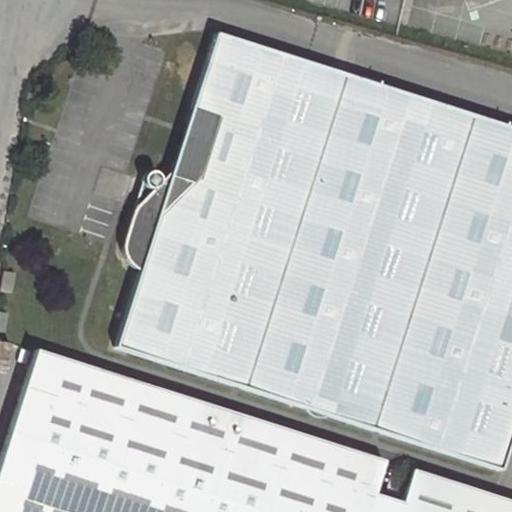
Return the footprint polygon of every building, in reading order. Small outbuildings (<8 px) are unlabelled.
[(511,130),(223,39),(174,190),(146,278),(123,351),(506,473),(511,453),(511,130)] [(146,278),(174,190),(149,181),(128,248),(129,254),(131,260),(136,264),(146,270),(146,278)] [(16,274),(2,271),(0,288),(0,294),(13,297),(16,274)] [(9,313),(0,311),(0,332),(6,333),(9,313)] [(511,511),(511,500),(42,353),(0,487),(0,511),(511,511)]
